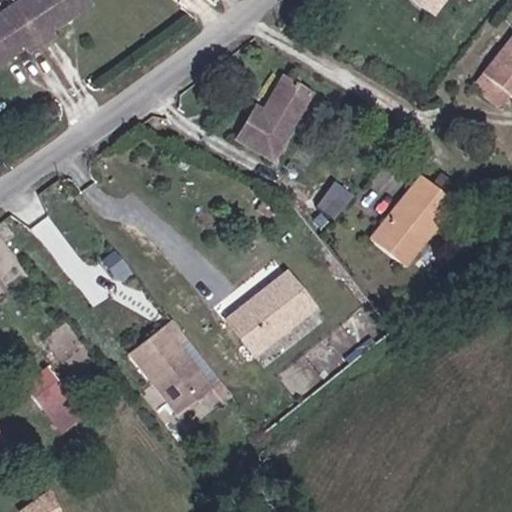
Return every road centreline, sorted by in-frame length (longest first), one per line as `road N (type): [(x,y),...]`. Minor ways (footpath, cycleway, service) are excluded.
road 1 (unclassified): [(0,195),(262,0)]
road 2 (unknown): [(277,0),(400,98),(443,118),(511,116)]
